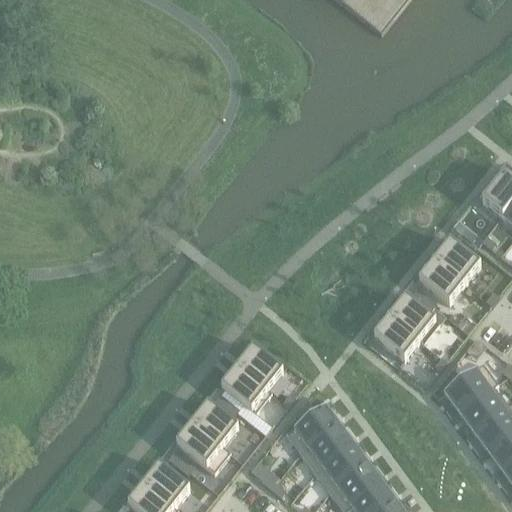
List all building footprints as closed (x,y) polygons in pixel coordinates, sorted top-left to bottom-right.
[(333,0),(381,39),(412,0),(333,0)] [(511,180),(507,177),(483,207),(502,223),(511,210),(511,180)] [(511,210),(502,223),(511,230),(511,210)] [(468,234),(463,241),(472,248),(477,242),(468,234)] [(487,242),(482,248),(492,256),(497,249),(487,242)] [(451,247),(435,267),(466,291),(481,271),(451,247)] [(435,267),(420,286),(450,311),(466,291),(435,267)] [(416,297),(414,301),(423,308),(428,302),(419,294),(416,297)] [(493,296),(486,306),(492,311),(500,301),(493,296)] [(428,302),(423,308),(432,316),(435,312),(438,309),(428,302)] [(406,303),(391,323),(421,347),(425,350),(440,330),(429,322),(406,303)] [(435,314),(429,322),(440,330),(447,323),(435,314)] [(391,323),(375,343),(405,367),(421,347),(391,323)] [(254,353),(238,373),(268,397),(269,396),(284,378),(254,353)] [(442,364),(434,373),(440,378),(448,369),(442,364)] [(511,370),(509,369),(502,378),(508,383),(511,378),(511,370)] [(484,370),(445,399),(460,419),(495,393),(495,394),(499,391),(499,390),(484,370)] [(238,373),(222,393),(226,395),(257,420),(272,400),(273,399),(269,396),(268,397),(238,373)] [(495,393),(460,419),(474,438),(509,412),(495,394),(495,393)] [(226,395),(222,401),(231,408),(240,416),(238,419),(267,442),(274,433),(257,420),(226,395)] [(291,399),(283,409),(289,414),(297,404),(291,399)] [(219,404),(216,407),(226,414),(231,408),(222,401),(221,401),(219,404)] [(231,408),(226,414),(235,422),(238,419),(240,416),(231,408)] [(209,410),(193,429),(223,454),(224,453),(239,434),(209,410)] [(326,412),(287,440),(302,460),(341,432),(326,412)] [(511,416),(509,412),(474,438),(488,457),(511,439),(511,416)] [(193,429),(177,449),(215,479),(231,460),(232,459),(224,453),(223,454),(193,429)] [(341,432),(302,460),(316,480),(355,451),(341,432)] [(511,439),(488,457),(502,477),(511,469),(511,439)] [(355,451),(316,480),(330,499),(369,470),(355,451)] [(172,462),(169,465),(179,473),(184,466),(174,459),(172,462)] [(184,466),(179,473),(188,480),(191,477),(193,474),(184,466)] [(511,469),(502,477),(511,489),(511,469)] [(330,499),(339,511),(353,511),(383,490),(369,470),(330,499)] [(160,471),(145,490),(172,511),(176,511),(191,495),(160,471)] [(268,481),(263,488),(272,495),(277,489),(268,481)] [(277,489),(272,495),(281,503),(287,497),(277,489)] [(172,511),(145,490),(129,510),(131,511),(172,511)] [(383,490),(353,511),(393,511),(398,509),(383,490)]
